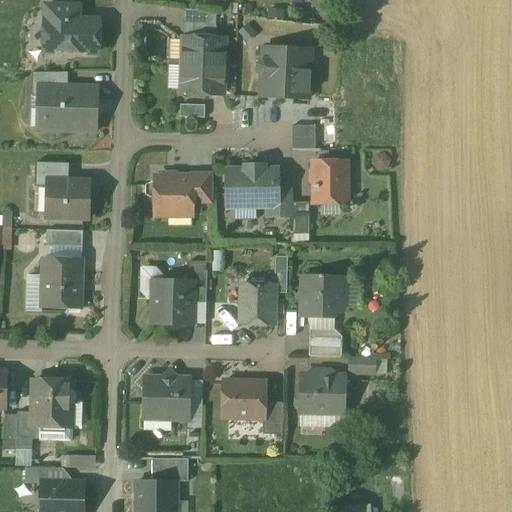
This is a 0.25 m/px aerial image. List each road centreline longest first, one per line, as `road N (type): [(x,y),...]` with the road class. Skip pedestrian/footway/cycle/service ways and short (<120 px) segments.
road 1 (residential): [(124,140),(112,350)]
road 2 (residential): [(112,350),(276,355)]
road 3 (residential): [(112,350),(108,511)]
road 4 (residential): [(275,140),(124,140)]
road 5 (residential): [(127,0),(124,140)]
